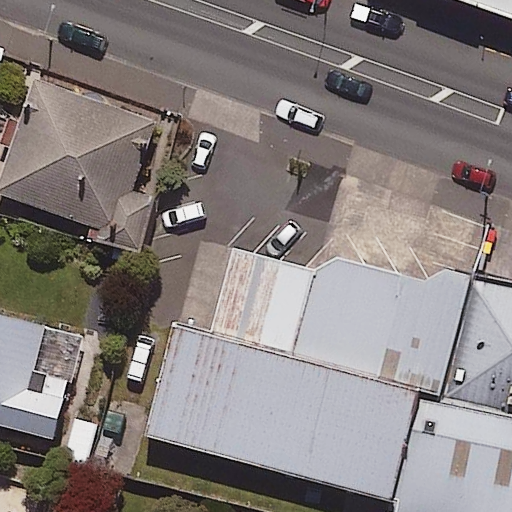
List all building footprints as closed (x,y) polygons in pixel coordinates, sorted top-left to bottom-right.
[(511,0),(471,0),(511,14),(511,0)] [(156,124),(38,80),(0,179),(0,195),(90,227),(86,241),(141,255),(159,196),(134,189),(156,124)] [(172,278),(140,396),(511,498),(511,371),(439,352),(468,250),(331,212),(327,227),(231,201),(207,287),(172,278)] [(468,250),(439,352),(511,371),(511,243),(472,233),(468,250)] [(101,344),(0,314),(0,429),(50,444),(65,394),(85,400),(101,344)]
